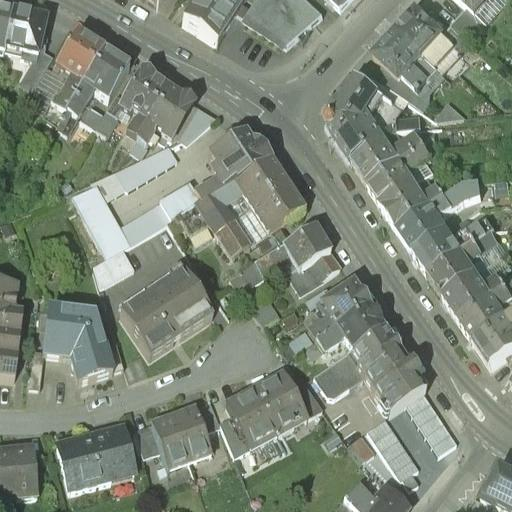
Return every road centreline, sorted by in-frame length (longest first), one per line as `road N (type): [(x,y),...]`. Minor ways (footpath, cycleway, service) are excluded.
road 1 (tertiary): [(279,128),(452,380),(499,432)]
road 2 (residential): [(0,422),(77,418),(251,348)]
road 3 (tertiary): [(84,0),(279,128)]
road 4 (residential): [(279,128),(397,0)]
